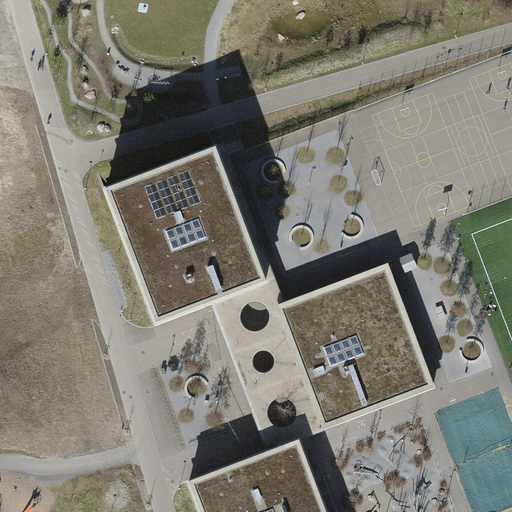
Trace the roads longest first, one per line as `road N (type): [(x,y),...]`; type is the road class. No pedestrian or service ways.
road 1 (track): [(67,161),(511,31)]
road 2 (track): [(67,161),(79,234),(158,488)]
